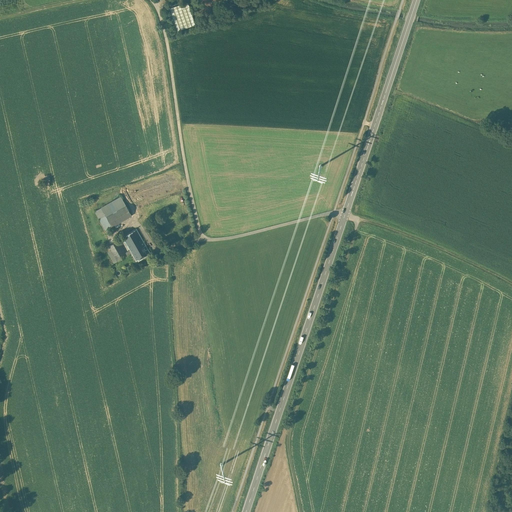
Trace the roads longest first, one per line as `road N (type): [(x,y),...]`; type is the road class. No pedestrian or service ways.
road 1 (residential): [(152,0),(204,238),(344,214)]
road 2 (primary): [(344,214),(244,511)]
road 3 (track): [(300,511),(289,423),(358,218)]
road 4 (primary): [(410,19),(344,214)]
road 5 (track): [(344,214),(511,282)]
